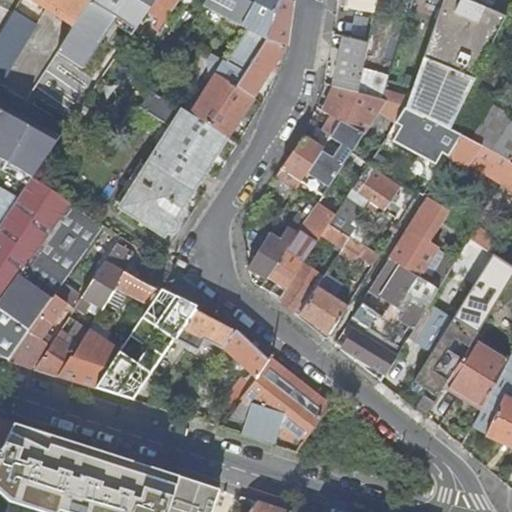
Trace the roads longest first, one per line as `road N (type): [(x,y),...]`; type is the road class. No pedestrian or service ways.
road 1 (residential): [(422,442),(203,280),(205,237),(279,118),(309,0)]
road 2 (tertiary): [(394,511),(0,385)]
